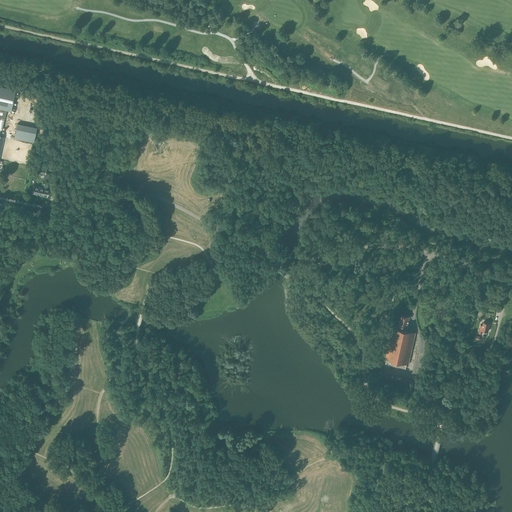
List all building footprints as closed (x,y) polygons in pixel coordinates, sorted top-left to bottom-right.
[(0,136),(1,136),(6,110),(11,111),(15,90),(0,86),(0,136)] [(34,143),(37,128),(17,124),(14,138),(34,143)] [(47,197),(49,189),(48,189),(49,186),(45,185),(44,188),(34,186),(33,189),(29,188),(28,192),(32,193),(47,197)] [(385,359),(386,359),(385,364),(406,369),(407,364),(409,364),(415,333),(406,331),(410,316),(401,314),(397,329),(392,327),(385,359)] [(487,332),(489,323),(484,321),(483,325),(480,324),(479,333),(482,334),(482,330),(487,332)]
